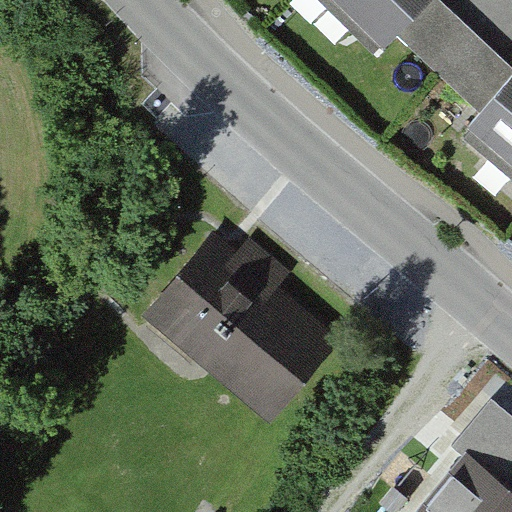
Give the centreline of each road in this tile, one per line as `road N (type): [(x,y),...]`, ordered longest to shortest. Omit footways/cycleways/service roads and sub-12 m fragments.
road 1 (tertiary): [(511,324),(259,113),(144,0)]
road 2 (track): [(324,511),(493,308)]
